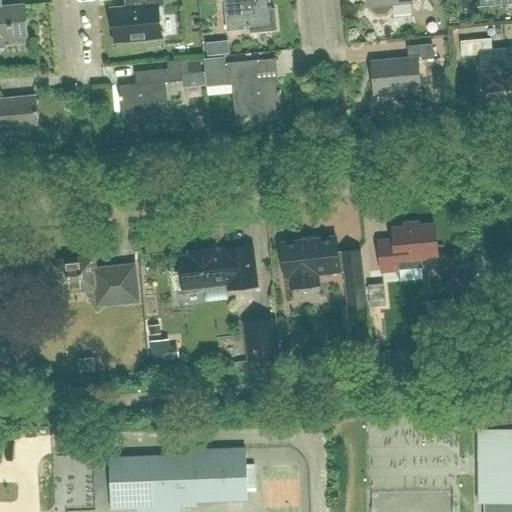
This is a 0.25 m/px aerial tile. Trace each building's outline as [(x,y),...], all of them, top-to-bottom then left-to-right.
[(128,0),(129,7),(113,9),(116,40),(162,36),(159,4),(164,4),(163,0),(128,0)] [(218,0),(219,1),(225,0),(228,31),(250,28),(251,32),(278,29),(276,7),(272,7),(272,4),(271,4),(270,0),(218,0)] [(25,3),(0,5),(0,37),(28,35),(25,3)] [(490,38),(460,41),(461,56),(479,54),(482,83),(511,80),(511,47),(492,49),(490,38)] [(408,59),(373,62),(375,93),(420,89),(417,59),(433,58),(432,43),(407,45),(408,59)] [(205,70),(221,69),(220,58),(204,59),(205,70)] [(276,58),(259,59),(225,62),(227,83),(231,83),(234,115),(280,110),(277,78),(276,58)] [(166,80),(171,80),(183,79),(181,59),(167,60),(168,67),(136,70),(137,83),(121,85),(124,121),(148,118),(148,114),(169,112),(166,80)] [(36,94),(0,97),(0,132),(39,128),(36,94)] [(420,266),(419,257),(437,255),(435,225),(392,229),(393,240),(378,241),(381,270),(396,269),(420,266)] [(314,238),(313,236),(303,237),(303,239),(281,242),(285,278),(344,271),(349,310),(367,308),(360,249),(337,252),(336,236),(314,238)] [(205,292),(205,287),(226,284),(226,289),(257,286),(252,245),(223,248),(223,251),(179,256),(181,271),(173,272),(176,296),(205,292)] [(55,293),(95,289),(97,305),(138,300),(134,264),(94,269),(93,257),(52,261),(55,293)] [(371,307),(373,307),(386,306),(384,283),(385,282),(385,278),(368,280),(371,307)] [(12,304),(0,305),(0,331),(14,330),(12,304)] [(443,330),(456,328),(453,304),(440,305),(443,330)] [(276,318),(242,322),(247,362),(281,359),(276,318)] [(484,503),(483,511),(511,511),(511,409),(482,410),(483,430),(477,430),(478,503),(484,503)] [(245,448),(191,450),(191,454),(110,457),(112,509),(195,506),(195,502),(247,500),(245,448)]
